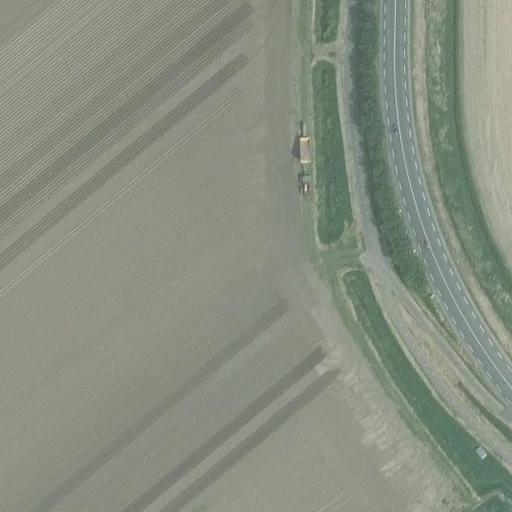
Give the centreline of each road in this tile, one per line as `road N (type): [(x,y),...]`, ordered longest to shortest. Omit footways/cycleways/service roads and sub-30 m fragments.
road 1 (secondary): [(511,398),(458,326),(408,203),(390,69),(391,0)]
road 2 (track): [(326,264),(375,262),(497,413),(511,419)]
